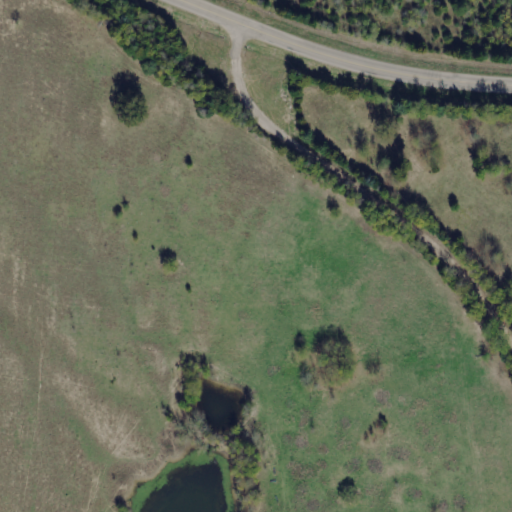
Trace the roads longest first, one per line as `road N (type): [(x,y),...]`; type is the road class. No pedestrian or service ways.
road 1 (residential): [(511,351),(456,283),(227,140),(234,14)]
road 2 (tertiary): [(197,0),(323,50),(511,83)]
